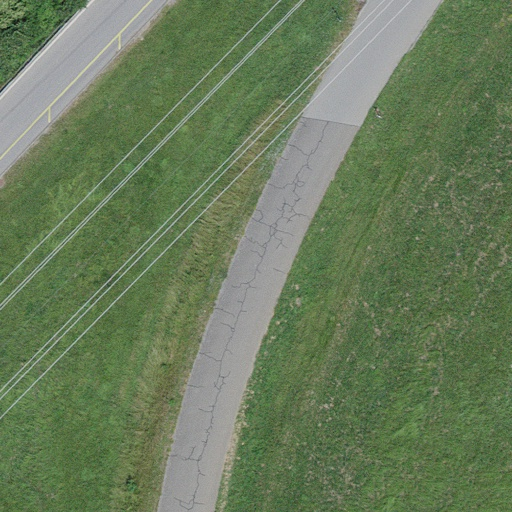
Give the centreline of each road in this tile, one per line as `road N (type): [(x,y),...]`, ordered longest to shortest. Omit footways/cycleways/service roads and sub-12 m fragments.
road 1 (unclassified): [(187,511),(226,349),(293,193),(408,0)]
road 2 (unclassified): [(128,0),(0,132)]
